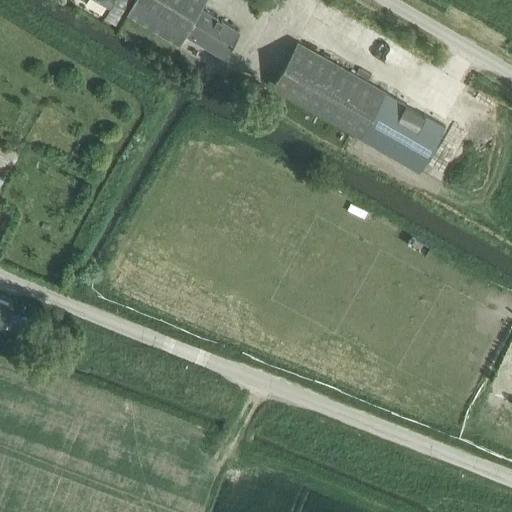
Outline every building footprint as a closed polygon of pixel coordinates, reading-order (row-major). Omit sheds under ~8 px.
[(99,0),(110,6),(104,15),(113,21),(126,0),(99,0)] [(133,0),(126,12),(180,44),(189,30),(201,6),(204,0),(133,0)] [(201,6),(189,30),(199,36),(197,39),(223,55),(238,29),(201,6)] [(369,12),(357,36),(391,53),(404,30),(369,12)] [(271,85),(360,136),(385,91),(297,40),(271,85)] [(0,155),(4,157),(12,137),(0,132),(0,155)] [(0,297),(0,323),(4,325),(13,303),(0,297)]
